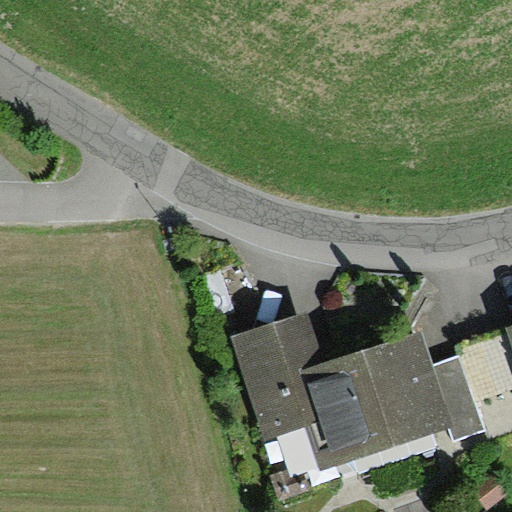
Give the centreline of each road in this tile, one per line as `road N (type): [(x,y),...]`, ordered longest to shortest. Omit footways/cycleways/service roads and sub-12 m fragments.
road 1 (residential): [(511,236),(440,245),(359,241),(256,220),(165,171)]
road 2 (residential): [(165,171),(0,65)]
road 3 (residential): [(0,210),(44,211),(125,193),(165,171)]
